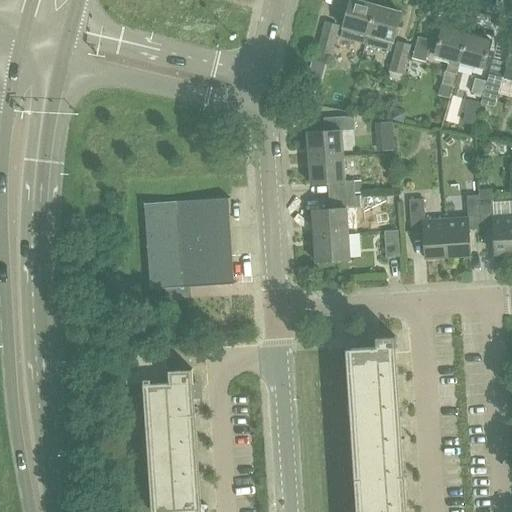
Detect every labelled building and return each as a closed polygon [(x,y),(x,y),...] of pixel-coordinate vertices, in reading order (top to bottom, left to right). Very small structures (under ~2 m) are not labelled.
[(356,0),(350,0),(343,27),(340,37),(356,41),(359,32),(368,34),(376,5),(356,0)] [(376,5),(368,34),(376,37),(373,46),(391,51),(402,13),(376,5)] [(317,50),(318,51),(315,60),(328,64),(331,54),(332,55),(340,25),(325,21),(317,50)] [(433,56),(449,61),(446,70),(445,70),(442,83),(453,86),(459,63),(457,63),(465,35),(440,29),(433,56)] [(465,35),(457,63),(459,63),(482,69),(489,42),(465,35)] [(426,61),(432,40),(418,36),(412,58),(426,61)] [(389,70),(390,70),(388,80),(400,83),(403,74),(404,74),(411,45),(397,41),(389,70)] [(511,43),(505,65),(506,65),(503,78),(511,80),(511,43)] [(486,80),(482,95),(481,102),(494,106),(506,60),(493,57),(486,80)] [(471,92),(482,95),(486,80),(475,77),(471,92)] [(313,101),(320,98),(315,88),(309,91),(313,101)] [(466,111),(477,114),(480,103),(469,100),(466,111)] [(405,110),(393,107),(390,118),(402,121),(405,110)] [(323,133),(305,134),(307,160),(341,158),(340,132),(353,131),(352,120),(343,118),(322,119),(323,133)] [(392,136),(391,122),(376,123),(378,137),(392,136)] [(450,136),(445,140),(449,146),(454,141),(450,136)] [(478,142),(479,155),(486,154),(490,149),(490,141),(478,142)] [(341,158),(307,160),(309,186),(327,185),(328,197),(361,195),(353,195),(353,192),(362,192),(361,182),(343,183),(341,158)] [(489,190),(477,191),(477,198),(479,232),(492,231),(494,256),(511,254),(511,201),(490,203),(489,190)] [(328,210),(311,212),(313,237),(347,235),(345,210),(362,209),(361,195),(328,197),(328,210)] [(151,289),(234,283),(228,197),(145,203),(151,289)] [(444,221),(446,259),(468,257),(466,233),(479,232),(477,198),(465,199),(466,220),(444,221)] [(410,236),(422,235),(424,260),(446,259),(444,221),(423,222),(422,201),(408,202),(410,236)] [(386,258),(400,257),(398,230),(384,230),(386,258)] [(347,235),(313,237),(315,264),(349,262),(347,235)] [(123,338),(138,337),(136,315),(121,316),(123,338)] [(375,348),(349,349),(360,511),(400,511),(389,349),(395,349),(394,337),(375,338),(375,348)] [(166,371),(165,353),(122,356),(124,386),(147,385),(147,389),(155,511),(193,511),(185,385),(191,384),(190,370),(170,371),(166,371)]
